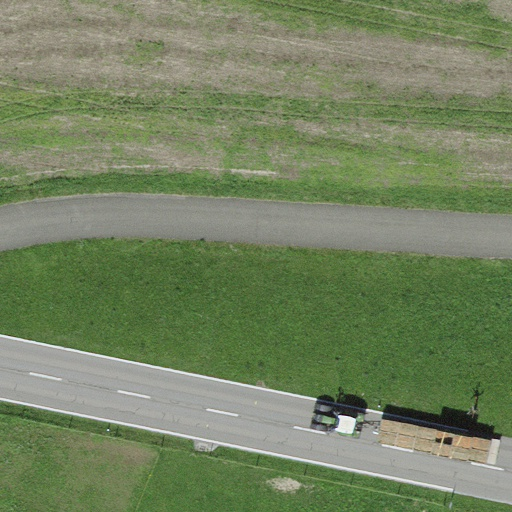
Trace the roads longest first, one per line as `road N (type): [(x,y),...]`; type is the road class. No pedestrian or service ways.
road 1 (tertiary): [(511,473),(0,367)]
road 2 (residential): [(511,236),(90,219),(0,234)]
